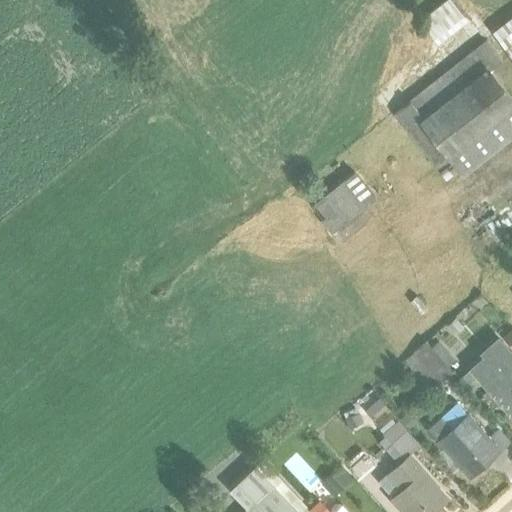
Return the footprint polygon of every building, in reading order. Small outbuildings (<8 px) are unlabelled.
[(453,0),(441,0),(419,17),(438,40),(467,17),(453,0)] [(511,14),(493,30),(511,55),(511,14)] [(486,37),(393,111),(437,166),(450,155),(463,172),(511,133),(511,93),(491,66),(501,58),(486,37)] [(354,169),(309,204),(331,231),(376,195),(354,169)] [(469,366),(459,375),(465,382),(476,373),(511,415),(511,414),(511,347),(508,343),(511,340),(511,327),(511,326),(501,335),(498,332),(479,349),(482,353),(468,365),(469,366)] [(448,363),(431,344),(426,338),(403,358),(431,389),(453,369),(448,363)] [(431,344),(448,363),(455,356),(438,338),(431,344)] [(380,395),(365,408),(370,414),(385,401),(380,395)] [(501,447),(489,433),(457,399),(427,426),(437,437),(436,438),(469,475),(501,447)] [(355,405),(344,410),(346,416),(345,417),(349,426),(364,419),(355,405)] [(409,408),(400,415),(409,426),(419,418),(409,408)] [(404,454),(378,478),(391,493),(388,496),(402,511),(429,511),(449,494),(410,450),(420,442),(398,417),(395,419),(391,415),(379,426),(404,454)] [(489,433),(501,447),(511,439),(498,425),(489,433)] [(255,462),(300,510),(307,504),(261,456),(255,462)] [(298,511),(300,510),(255,462),(229,487),(246,505),(238,511),(298,511)] [(342,463),(323,480),(333,492),(352,475),(342,463)] [(350,511),(351,511),(342,502),(338,500),(334,500),(331,503),(331,508),(332,510),(330,511),(350,511)]
